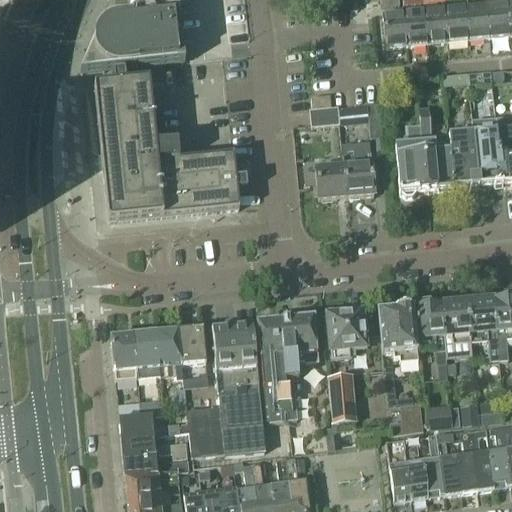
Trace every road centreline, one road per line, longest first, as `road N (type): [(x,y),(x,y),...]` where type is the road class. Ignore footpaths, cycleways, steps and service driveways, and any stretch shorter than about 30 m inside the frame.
road 1 (secondary): [(46,34),(17,135),(16,173),(55,511)]
road 2 (residential): [(511,65),(343,80),(339,35),(261,42)]
road 3 (secondary): [(77,511),(47,229)]
road 4 (residential): [(278,274),(142,284),(79,257),(47,229)]
road 5 (residential): [(278,274),(511,252)]
road 6 (residential): [(278,274),(261,42)]
road 7 (secondary): [(47,229),(44,139),(69,39)]
road 8 (residential): [(110,511),(93,336)]
